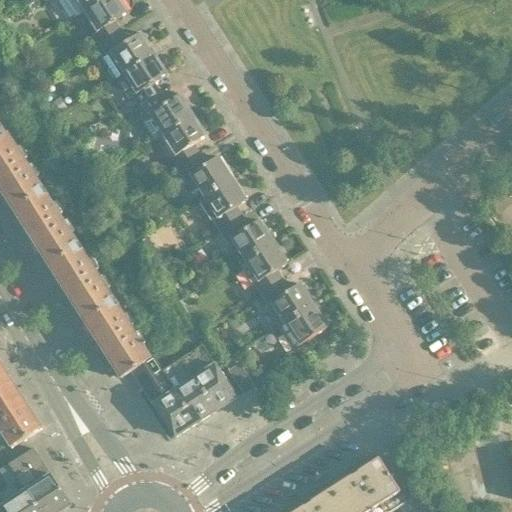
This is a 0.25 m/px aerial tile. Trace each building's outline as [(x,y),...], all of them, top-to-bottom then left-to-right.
[(84,13),(103,0),(65,0),(77,17),(84,13)] [(128,13),(119,0),(103,0),(84,13),(96,33),(93,35),(100,46),(122,32),(115,22),(128,13)] [(5,20),(0,23),(0,30),(3,36),(12,30),(5,20)] [(117,78),(155,54),(141,34),(128,42),(122,32),(100,46),(107,56),(104,58),(117,78)] [(155,83),(168,75),(155,54),(117,78),(130,98),(132,96),(139,107),(161,93),(155,83)] [(163,136),(194,116),(181,95),(168,104),(161,93),(139,107),(146,118),(142,120),(155,141),(163,136)] [(127,106),(118,112),(122,118),(130,112),(127,106)] [(207,137),(194,116),(163,136),(175,156),(172,158),(179,169),(201,155),(194,145),(207,137)] [(42,191),(8,137),(0,125),(0,190),(13,210),(42,191)] [(233,180),(219,158),(207,165),(201,155),(179,169),(186,180),(191,177),(204,197),(205,198),(233,180)] [(247,201),(233,180),(205,198),(204,197),(199,201),(212,222),(213,221),(221,233),(243,218),(237,208),(247,201)] [(78,248),(42,191),(13,210),(49,266),(78,248)] [(260,221),(250,228),(243,218),(221,233),(227,243),(232,240),(245,261),(274,243),(260,221)] [(277,271),(287,265),(274,243),(245,261),(239,265),(253,286),(254,285),(262,296),(284,282),(277,271)] [(114,304),(78,248),(49,266),(84,322),(114,304)] [(171,268),(160,275),(164,282),(176,275),(171,268)] [(314,307),(300,285),(290,291),(284,282),(262,296),(268,306),(266,308),(280,329),(314,307)] [(176,291),(166,297),(172,305),(181,299),(176,291)] [(150,360),(114,304),(84,322),(121,379),(132,372),(150,360)] [(299,346),(328,328),(314,307),(280,329),(294,350),(299,346)] [(236,399),(215,366),(203,348),(183,361),(216,413),(236,399)] [(216,413),(183,361),(164,373),(154,357),(150,360),(132,372),(175,439),(216,413)] [(0,364),(0,381),(8,377),(0,364)] [(240,365),(229,372),(243,394),(254,387),(240,365)] [(8,377),(0,381),(0,431),(11,449),(27,440),(42,430),(8,377)] [(26,492),(25,492),(37,511),(60,511),(70,506),(51,475),(50,476),(33,449),(8,465),(14,473),(26,492)] [(379,460),(332,490),(346,511),(393,511),(407,504),(379,460)] [(8,465),(0,470),(0,473),(4,480),(14,473),(8,465)] [(346,511),(332,490),(297,511),(346,511)] [(4,511),(3,511),(37,511),(25,492),(2,507),(4,511)]
